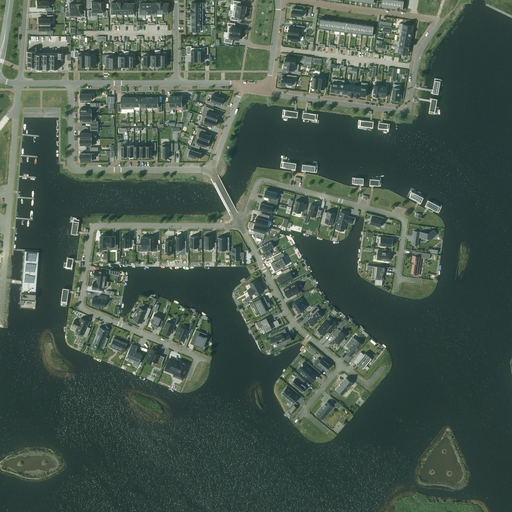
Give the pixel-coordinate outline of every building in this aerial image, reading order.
[(37,1),(37,8),(45,8),(45,11),(52,11),(52,7),(48,7),(48,1),(37,1)] [(234,1),(233,4),(234,4),(233,10),(246,12),(247,6),(240,5),(241,2),(234,1)] [(97,15),(97,2),(91,2),(91,10),(88,10),(88,17),(91,17),(91,14),(97,14),(97,15)] [(103,2),(97,2),(97,15),(103,15),(103,17),(107,17),(107,10),(103,10),(103,2)] [(75,17),(75,4),(69,4),(69,10),(65,10),(65,17),(75,17)] [(81,4),(75,4),(75,17),(81,17),(85,17),(85,10),(81,10),(81,4)] [(306,10),(292,8),(291,17),(295,18),(296,16),(305,17),(306,10)] [(231,16),(231,19),(238,21),(238,17),(245,18),(246,12),(233,10),(232,16),(231,16)] [(38,18),(38,24),(50,24),(50,18),(53,18),(53,15),(47,15),(47,18),(38,18)] [(228,22),(228,26),(229,26),(228,32),(240,34),(241,28),(235,27),(235,23),(228,22)] [(399,23),(398,29),(400,29),(412,32),(413,25),(399,23)] [(38,24),(38,31),(47,31),(47,34),(53,34),(53,30),(50,30),(50,24),(38,24)] [(289,27),(288,33),(301,35),(301,29),(296,28),(289,27)] [(225,37),(224,42),(232,43),(233,39),(239,40),(240,34),(228,32),(227,38),(225,37)] [(288,33),(287,40),(292,41),(292,40),(300,41),(301,35),(288,33)] [(397,34),(396,41),(398,41),(398,40),(410,42),(411,37),(399,35),(397,34)] [(397,46),(409,49),(410,43),(410,42),(398,40),(398,41),(397,46)] [(198,61),(198,48),(191,48),(191,46),(187,46),(187,54),(191,54),(191,61),(198,61)] [(395,46),(394,52),(398,53),(407,54),(409,49),(397,46),(395,46)] [(208,54),(208,47),(204,47),(204,48),(198,48),(198,61),(204,61),(204,54),(208,54)] [(84,52),(78,52),(78,50),(74,50),(74,57),(77,57),(77,66),(84,66),(84,52)] [(62,52),(57,52),(57,53),(57,54),(35,54),(35,51),(27,51),(27,66),(34,66),(34,68),(57,68),(57,60),(62,60),(62,52)] [(284,62),(284,69),(293,70),(292,73),(301,74),(301,72),(301,71),(298,71),(299,64),(295,64),(284,62)] [(318,88),(320,75),(313,74),(311,87),(318,88)] [(324,89),(326,76),(320,75),(318,88),(324,89)] [(282,77),(281,86),(286,86),(286,84),(296,86),(297,79),(291,78),(286,77),(282,77)] [(440,79),(435,78),(432,93),(438,94),(440,79)] [(379,96),(381,83),(375,83),(373,95),(379,96)] [(379,96),(386,97),(387,84),(381,83),(379,96)] [(394,84),(392,98),(400,100),(401,95),(399,94),(400,85),(394,84)] [(214,106),(215,103),(221,105),(224,99),(212,94),(210,101),(207,100),(206,103),(214,106)] [(166,102),(166,110),(169,110),(169,109),(176,109),(176,96),(169,96),(169,102),(166,102)] [(176,96),(176,109),(176,110),(182,110),(186,110),(186,102),(182,102),(182,96),(176,96)] [(128,109),(128,97),(121,97),(121,103),(118,103),(118,111),(121,111),(121,109),(128,109)] [(152,97),(152,107),(158,107),(158,112),(162,112),(162,104),(159,104),(159,97),(152,97)] [(437,99),(431,98),(429,113),(434,114),(437,99)] [(204,109),(201,115),(203,116),(217,121),(219,115),(213,112),(214,109),(206,106),(205,109),(204,109)] [(297,118),(298,112),(283,110),(282,115),(297,118)] [(317,120),(318,114),(303,112),(302,118),(317,120)] [(201,121),(199,125),(207,127),(208,124),(215,127),(217,121),(203,116),(201,121)] [(198,131),(195,137),(198,138),(209,142),(211,136),(205,133),(206,130),(199,127),(197,131),(198,131)] [(194,136),(191,142),(193,143),(192,146),(199,149),(200,145),(207,148),(209,142),(198,138),(195,137),(194,136)] [(118,142),(118,150),(121,150),(121,156),(127,156),(127,145),(121,145),(121,142),(118,142)] [(146,146),(146,157),(152,157),(152,150),(156,150),(156,142),(152,142),(152,146),(146,146)] [(173,151),(173,143),(169,143),(162,143),(162,158),(169,158),(169,151),(173,151)] [(201,153),(190,149),(188,155),(199,160),(201,153)] [(278,203),(278,200),(277,199),(279,193),(266,189),(264,196),(271,198),(270,201),(278,203)] [(421,203),(423,198),(410,191),(407,196),(421,203)] [(304,202),(296,200),(293,211),(301,213),(302,210),(304,211),(306,204),(303,203),(304,202)] [(438,212),(441,207),(428,200),(425,205),(438,212)] [(278,203),(270,201),(269,205),(261,203),(259,209),(273,213),(275,206),(277,207),(278,203)] [(318,206),(311,204),(308,214),(316,216),(316,215),(320,216),(322,210),(318,209),(318,206)] [(322,221),(333,224),(336,213),(328,211),(327,214),(324,213),(322,221)] [(349,213),(340,211),(336,229),(344,231),(346,222),(351,223),(353,217),(348,216),(349,213)] [(255,223),(267,226),(269,215),(261,213),(260,218),(257,217),(255,223)] [(380,227),(383,219),(372,216),(370,224),(380,227)] [(80,222),(73,221),(72,234),(78,235),(80,222)] [(267,226),(255,223),(253,230),(257,231),(255,236),(264,238),(267,226)] [(433,229),(429,232),(414,230),(413,236),(430,239),(437,234),(433,229)] [(99,241),(99,247),(104,247),(104,249),(108,249),(108,247),(108,235),(100,235),(100,241),(99,241)] [(108,235),(108,247),(115,247),(115,249),(118,249),(118,241),(115,241),(115,235),(108,235)] [(123,246),(130,246),(130,244),(134,244),(134,239),(130,239),(130,235),(123,235),(123,246)] [(147,236),(142,236),(142,237),(141,237),(141,245),(138,245),(138,251),(148,251),(148,237),(147,237),(147,236)] [(148,237),(148,251),(158,251),(158,245),(154,245),(154,237),(153,237),(153,236),(149,236),(149,237),(148,237)] [(186,242),(182,242),(182,236),(176,236),(176,248),(180,248),(180,252),(186,252),(186,242)] [(198,248),(198,251),(201,251),(201,244),(198,244),(198,236),(190,236),(190,248),(198,248)] [(213,236),(204,236),(204,248),(213,248),(213,236)] [(392,247),(393,243),(393,238),(381,237),(381,236),(380,245),(392,247)] [(229,251),(229,241),(226,241),(226,238),(224,238),(224,237),(218,237),(218,250),(219,250),(219,249),(226,249),(226,250),(226,251),(229,251)] [(271,254),(269,250),(274,247),(271,240),(261,245),(267,256),(271,254)] [(244,252),(240,252),(240,247),(232,248),(232,259),(240,259),(240,258),(244,258),(244,252)] [(40,250),(24,249),(22,283),(20,308),(36,309),(40,250)] [(379,260),(389,261),(390,253),(378,251),(377,256),(377,259),(379,260)] [(412,261),(413,262),(413,264),(412,264),(411,273),(414,274),(417,274),(419,264),(419,263),(420,256),(429,258),(429,259),(430,259),(430,253),(415,251),(414,255),(413,255),(412,261)] [(271,263),(275,270),(286,265),(282,257),(284,256),(283,253),(276,257),(277,260),(271,263)] [(75,257),(68,256),(66,269),(73,270),(75,257)] [(373,273),(373,279),(383,280),(385,267),(377,266),(376,273),(373,273)] [(290,271),(289,268),(283,271),(284,274),(278,277),(282,285),(294,279),(290,271)] [(109,282),(109,281),(107,281),(108,276),(105,275),(105,271),(95,270),(94,277),(98,277),(97,280),(109,282)] [(256,295),(264,291),(258,279),(249,283),(252,288),(248,290),(250,296),(255,293),(256,295)] [(109,282),(97,280),(97,283),(93,282),(92,289),(102,290),(103,286),(108,287),(109,282)] [(296,283),(284,289),(288,297),(296,293),(297,296),(302,293),(301,290),(300,291),(296,283)] [(107,296),(100,295),(99,298),(93,297),(92,306),(103,307),(104,299),(107,299),(107,296)] [(264,296),(250,303),(252,307),(254,306),(257,313),(259,312),(260,315),(267,311),(266,308),(271,306),(269,301),(268,302),(264,296)] [(299,298),(292,303),(298,313),(306,308),(299,298)] [(133,319),(142,323),(145,316),(147,317),(151,308),(146,306),(145,309),(138,306),(138,307),(133,319)] [(319,309),(316,306),(311,312),(314,314),(308,320),(313,326),(322,316),(317,311),(319,309)] [(154,315),(152,319),(151,322),(152,322),(151,325),(154,326),(154,327),(155,326),(157,327),(157,328),(158,325),(161,327),(163,321),(161,319),(161,318),(154,315)] [(266,317),(256,322),(259,328),(263,326),(266,332),(275,327),(273,323),(269,325),(267,320),(268,320),(266,317)] [(79,321),(75,319),(73,325),(77,327),(76,330),(84,334),(83,335),(87,337),(89,331),(86,329),(89,321),(81,318),(79,321)] [(326,320),(318,330),(324,335),(329,329),(331,332),(338,324),(333,320),(330,323),(326,320)] [(170,335),(174,325),(167,321),(163,332),(170,335)] [(97,333),(99,335),(95,345),(104,348),(108,338),(106,337),(108,334),(109,331),(100,327),(97,333)] [(189,330),(180,327),(176,337),(181,339),(181,338),(185,340),(189,330)] [(338,329),(333,335),(336,337),(334,339),(339,344),(341,342),(343,344),(346,340),(344,338),(347,336),(345,332),(344,333),(341,330),(341,331),(338,329)] [(200,331),(196,330),(192,340),(196,341),(194,344),(203,348),(207,338),(199,335),(200,331)] [(276,342),(277,341),(279,346),(284,344),(284,345),(289,343),(289,342),(288,342),(291,341),(288,333),(283,336),(280,330),(274,332),(275,333),(270,334),(271,337),(270,338),(273,343),(276,342)] [(119,340),(114,337),(111,345),(112,346),(122,350),(124,353),(128,343),(121,340),(120,341),(119,341),(119,340)] [(350,348),(347,352),(351,356),(362,344),(357,340),(354,343),(350,341),(346,346),(350,348)] [(134,359),(136,351),(138,346),(132,344),(127,356),(134,359)] [(162,363),(164,357),(157,354),(158,351),(152,348),(146,361),(152,363),(151,364),(161,368),(163,363),(162,363)] [(134,359),(132,364),(138,366),(143,354),(136,351),(134,359)] [(353,361),(353,362),(354,361),(363,369),(372,358),(365,353),(364,354),(361,352),(353,361)] [(322,358),(320,360),(318,358),(313,364),(318,369),(320,366),(326,371),(331,365),(322,358)] [(170,359),(165,370),(175,374),(174,375),(183,379),(189,364),(180,360),(179,364),(175,362),(175,361),(170,359)] [(306,363),(299,371),(309,379),(312,376),(316,380),(320,375),(306,363)] [(298,375),(291,383),(302,393),(307,387),(300,382),(303,379),(298,375)] [(344,380),(336,390),(343,395),(353,383),(346,377),(346,378),(344,380)] [(282,392),(281,394),(284,397),(293,404),(296,400),(298,398),(299,397),(291,390),(287,386),(282,392)] [(334,407),(333,405),(327,401),(316,414),(322,419),(323,420),(334,407)]
